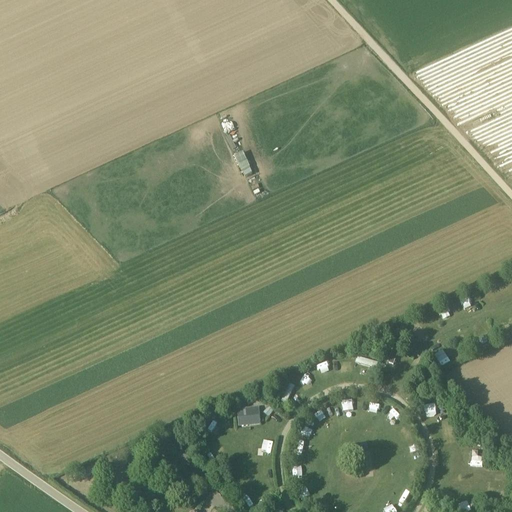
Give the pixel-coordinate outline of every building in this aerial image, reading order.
[(243,154),(234,158),(241,171),(249,167),(243,154)] [(487,295),(496,296),(496,289),(488,288),(487,295)] [(440,366),(448,361),(444,354),(436,359),(440,366)] [(376,368),(377,361),(355,357),(354,364),(376,368)] [(321,379),(329,375),(324,366),(316,371),(321,379)] [(303,390),(312,387),(307,373),(298,376),(303,390)] [(289,384),(280,402),(286,405),(295,387),(289,384)] [(342,411),(351,408),(349,398),(339,401),(342,411)] [(426,408),(432,416),(439,411),(432,403),(426,408)] [(268,407),(263,414),(268,418),(274,411),(268,407)] [(316,412),(321,418),(327,414),(323,407),(316,412)] [(237,410),(238,425),(260,423),(259,408),(237,410)] [(392,425),(396,420),(390,416),(387,422),(392,425)] [(440,437),(450,434),(447,424),(437,427),(440,437)] [(224,446),(211,448),(213,458),(225,455),(224,446)] [(259,455),(271,455),(271,446),(259,446),(259,455)] [(471,450),(471,465),(480,466),(481,451),(471,450)] [(176,463),(167,470),(173,477),(182,470),(176,463)] [(442,493),(438,500),(445,504),(449,497),(442,493)] [(244,500),(252,511),(256,507),(248,497),(244,500)] [(467,501),(457,504),(459,511),(466,511),(471,511),(467,501)]
